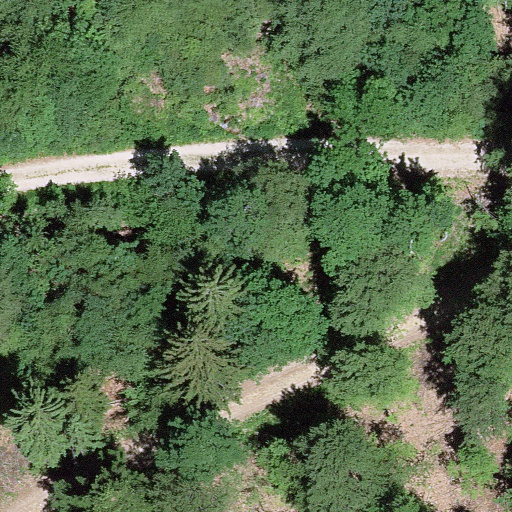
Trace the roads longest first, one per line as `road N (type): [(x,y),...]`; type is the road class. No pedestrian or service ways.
road 1 (track): [(34,511),(61,491),(511,268)]
road 2 (track): [(511,145),(0,187)]
